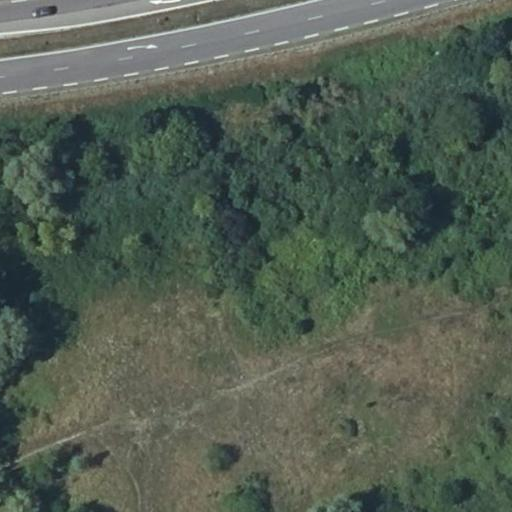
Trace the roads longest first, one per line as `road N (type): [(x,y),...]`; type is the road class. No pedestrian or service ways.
road 1 (track): [(97,429),(489,293),(511,294)]
road 2 (primary): [(0,76),(391,0)]
road 3 (track): [(142,511),(146,481),(97,429),(0,470)]
road 4 (primary): [(119,0),(0,16)]
